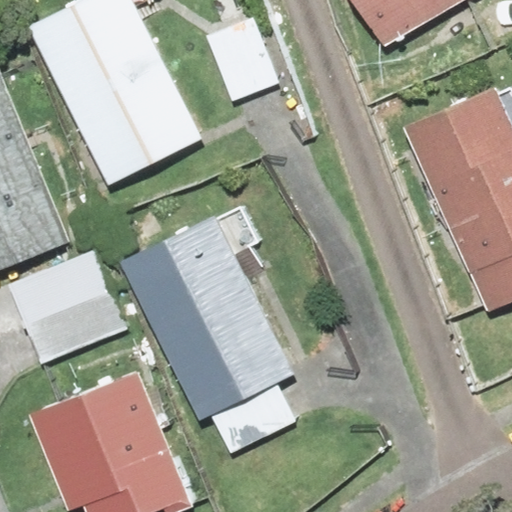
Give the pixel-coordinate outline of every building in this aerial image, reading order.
[(148,0),(81,0),(36,24),(119,183),(218,132),(148,0)] [(366,0),(391,43),(467,0),(366,0)] [(265,20),(214,41),(240,103),(291,83),(265,20)] [(6,61),(0,63),(0,272),(79,240),(6,61)] [(511,90),(510,87),(415,127),(494,310),(511,302),(511,90)] [(223,212),(129,259),(208,418),(218,413),(240,457),(310,423),(288,378),(302,372),(223,212)] [(110,246),(17,282),(51,371),(145,335),(110,246)] [(174,511),(200,502),(149,371),(39,413),(76,507),(90,502),(93,511),(174,511)]
